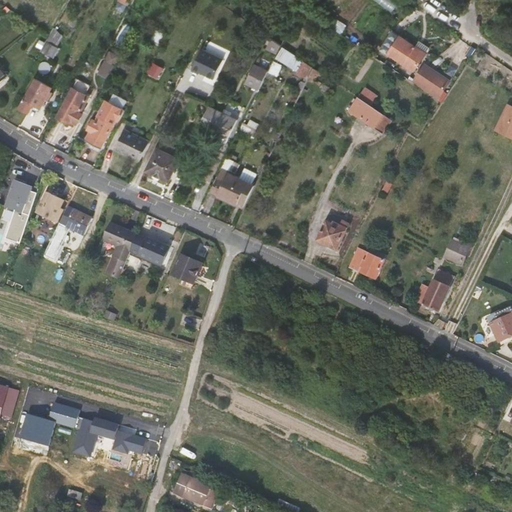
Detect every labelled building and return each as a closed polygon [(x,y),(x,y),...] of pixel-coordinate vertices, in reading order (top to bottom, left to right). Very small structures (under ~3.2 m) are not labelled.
[(374,0),(392,12),(400,0),(399,0),(374,0)] [(127,42),(135,27),(126,22),(118,37),(127,42)] [(422,51),(394,32),(381,50),(409,69),(422,51)] [(206,39),(193,69),(218,79),(230,49),(206,39)] [(47,40),(42,49),(55,56),(60,47),(47,40)] [(273,40),(269,48),(278,52),(282,44),(273,40)] [(303,60),(283,46),(277,56),(298,69),(303,60)] [(100,72),(110,77),(120,54),(109,50),(100,72)] [(275,60),(270,71),(279,75),(284,64),(275,60)] [(312,66),(303,60),(298,69),(308,75),(312,66)] [(162,67),(151,62),(148,68),(159,74),(162,67)] [(448,80),(424,64),(413,80),(437,96),(448,80)] [(0,82),(8,76),(0,66),(0,82)] [(308,75),(307,76),(314,80),(319,71),(312,66),(308,75)] [(256,72),(254,77),(263,81),(266,76),(256,72)] [(33,86),(26,97),(43,107),(47,99),(49,95),(33,86)] [(74,88),(60,115),(67,119),(68,116),(76,121),(78,122),(83,113),(81,112),(90,96),(74,88)] [(358,97),(348,111),(374,128),(383,115),(358,97)] [(126,109),(108,100),(97,121),(95,119),(90,128),(92,129),(95,131),(90,142),(102,149),(118,118),(121,120),(126,109)] [(511,104),(509,103),(495,131),(511,138),(511,104)] [(238,117),(210,104),(201,122),(223,133),(229,136),(238,117)] [(246,122),(241,129),(250,134),(255,127),(246,122)] [(126,128),(117,148),(141,160),(151,140),(126,128)] [(92,129),(86,141),(90,142),(95,131),(92,129)] [(162,141),(158,148),(173,155),(176,148),(162,141)] [(158,148),(147,170),(169,181),(180,159),(173,155),(158,148)] [(222,170),(215,183),(248,199),(254,185),(252,184),(257,174),(244,168),(239,178),(228,173),(229,171),(235,173),(239,164),(226,158),(220,169),(222,170)] [(387,181),(383,190),(388,192),(391,183),(387,181)] [(16,183),(8,208),(28,215),(36,190),(16,183)] [(49,192),(39,214),(55,222),(66,201),(49,192)] [(76,210),(68,225),(86,235),(94,219),(76,210)] [(331,216),(328,223),(333,225),(335,223),(341,226),(343,222),(331,216)] [(328,223),(318,241),(337,250),(350,225),(343,222),(341,226),(335,223),(333,225),(328,223)] [(120,245),(109,269),(121,275),(139,234),(111,223),(108,230),(110,231),(106,238),(120,245)] [(18,252),(21,244),(2,238),(0,245),(0,246),(10,250),(18,252)] [(149,239),(142,254),(161,262),(168,247),(149,239)] [(454,242),(446,257),(464,265),(472,246),(470,245),(468,248),(454,242)] [(51,243),(45,255),(52,258),(58,247),(51,243)] [(36,248),(21,244),(18,252),(34,257),(36,248)] [(359,249),(350,267),(377,279),(385,261),(359,249)] [(183,255),(175,274),(185,279),(182,284),(192,289),(203,263),(183,255)] [(446,274),(443,273),(440,271),(432,288),(426,286),(423,294),(419,302),(440,312),(455,278),(446,274)] [(494,316),(487,319),(490,325),(499,343),(511,336),(511,311),(511,309),(494,316)] [(23,438),(51,445),(56,421),(84,428),(78,450),(90,453),(95,432),(117,438),(120,425),(80,415),(81,409),(55,402),(51,419),(29,413),(23,438)] [(132,438),(120,435),(117,446),(144,454),(148,438),(133,434),(132,438)] [(185,479),(187,475),(184,473),(176,493),(204,505),(207,497),(200,494),(203,487),(185,479)]
